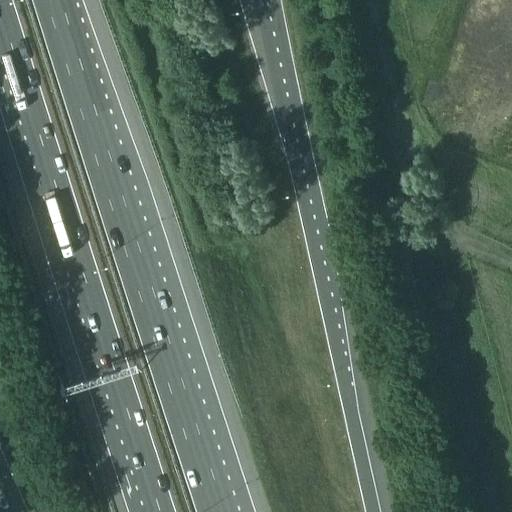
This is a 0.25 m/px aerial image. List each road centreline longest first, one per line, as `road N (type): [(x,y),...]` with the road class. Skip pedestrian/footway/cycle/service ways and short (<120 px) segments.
road 1 (motorway): [(217,511),(53,0)]
road 2 (motorway): [(372,511),(256,0)]
road 3 (motorway): [(0,22),(157,511)]
